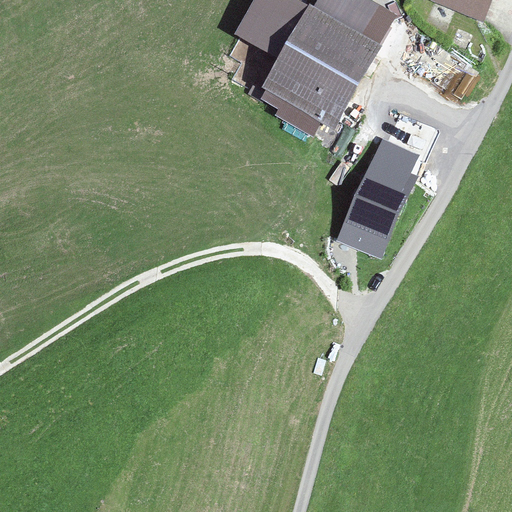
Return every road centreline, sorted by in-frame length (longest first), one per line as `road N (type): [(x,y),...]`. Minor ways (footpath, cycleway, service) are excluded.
road 1 (unclassified): [(511,66),(344,363),(300,511)]
road 2 (track): [(361,329),(296,257),(233,251),(132,286),(0,369)]
